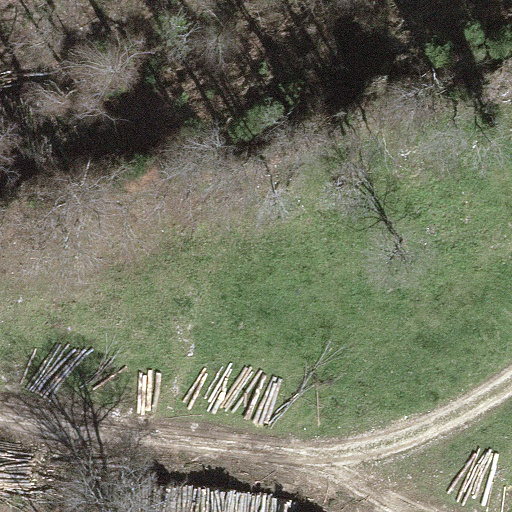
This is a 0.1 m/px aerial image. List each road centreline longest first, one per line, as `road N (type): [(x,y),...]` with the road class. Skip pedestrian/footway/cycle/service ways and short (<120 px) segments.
road 1 (track): [(0,422),(339,470)]
road 2 (track): [(339,470),(433,438),(511,380)]
road 3 (track): [(0,49),(125,0)]
